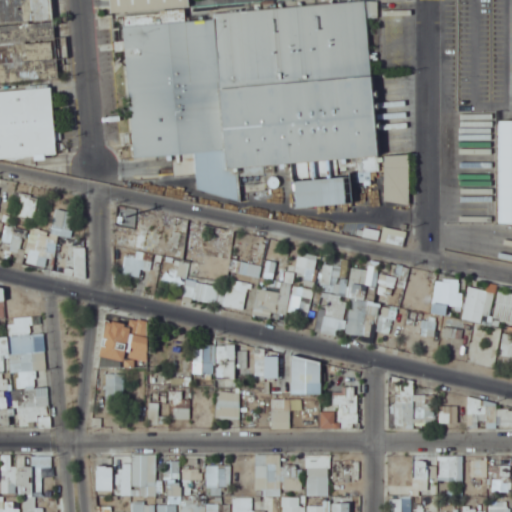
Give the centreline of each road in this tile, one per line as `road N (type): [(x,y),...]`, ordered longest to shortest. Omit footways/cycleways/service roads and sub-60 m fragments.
road 1 (residential): [(511,394),(0,271)]
road 2 (residential): [(0,168),(511,279)]
road 3 (residential): [(0,440),(375,443)]
road 4 (residential): [(430,262),(429,0)]
road 5 (residential): [(89,511),(85,443),(100,297)]
road 6 (residential): [(97,165),(83,0)]
road 7 (residential): [(51,285),(64,443)]
road 8 (residential): [(374,511),(375,361)]
road 9 (residential): [(375,443),(511,443)]
